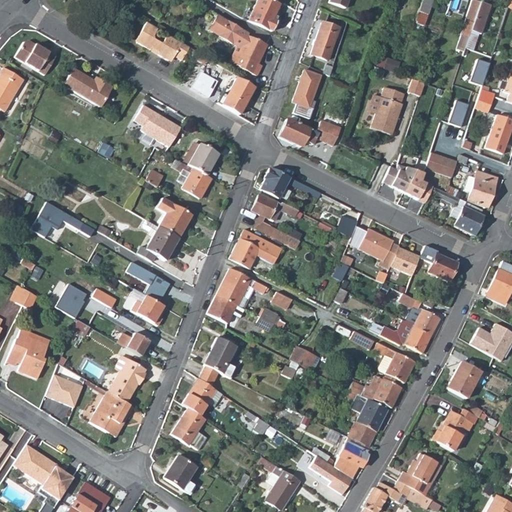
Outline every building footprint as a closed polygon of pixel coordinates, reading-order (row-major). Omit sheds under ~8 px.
[(262,0),(255,0),(246,22),(270,32),(275,22),(274,22),(271,20),(272,16),(276,6),(262,0)] [(328,0),(328,3),(344,9),(347,0),(328,0)] [(420,0),(417,11),(426,15),(430,0),(420,0)] [(470,0),(458,35),(467,38),(469,31),(479,3),(470,0)] [(479,3),(469,31),(477,34),(479,34),(488,6),(479,3)] [(417,11),(413,23),(422,27),(426,15),(417,11)] [(234,26),(220,17),(216,15),(207,30),(235,46),(239,49),(237,55),(232,53),(227,62),(238,67),(237,68),(255,76),(260,66),(256,64),(264,46),(245,36),(247,33),(234,26)] [(155,28),(143,22),(133,38),(134,42),(147,49),(148,47),(155,50),(153,53),(165,60),(169,59),(171,55),(179,59),(186,46),(165,34),(160,42),(157,43),(151,39),(150,36),(155,28)] [(320,23),(309,55),(325,61),(337,29),(320,23)] [(467,38),(463,51),(467,52),(468,50),(471,51),(477,34),(469,31),(467,38)] [(22,43),(13,58),(43,75),(54,57),(47,53),(48,52),(40,47),(39,48),(33,45),(27,41),(22,43)] [(196,53),(189,48),(186,53),(193,58),(196,53)] [(194,60),(203,65),(207,59),(198,53),(194,60)] [(324,66),(322,74),(328,77),(331,68),(324,66)] [(511,103),(511,66),(502,91),(509,94),(506,101),(511,103)] [(2,68),(0,71),(0,111),(3,113),(22,80),(2,68)] [(72,69),(62,86),(80,96),(99,107),(110,86),(94,77),(92,81),(72,69)] [(294,104),(291,113),(308,119),(311,109),(308,108),(318,77),(303,71),(291,103),(294,104)] [(225,96),(220,106),(238,115),(252,89),(235,79),(229,89),(224,86),(220,94),(225,96)] [(405,93),(418,97),(421,86),(410,80),(405,93)] [(375,114),(370,129),(389,136),(399,105),(398,104),(401,94),(383,89),(380,98),(373,96),(367,111),(375,114)] [(478,93),(475,101),(489,105),(492,97),(478,93)] [(220,94),(215,103),(220,106),(225,96),(220,94)] [(475,101),(472,109),(486,114),(489,105),(475,101)] [(179,129),(141,107),(132,122),(142,127),(139,131),(168,149),(179,129)] [(511,121),(495,115),(483,148),(500,154),(511,121)] [(311,130),(309,129),(308,131),(284,120),(277,137),(299,148),(302,141),(311,145),(314,139),(317,133),(316,133),(311,130)] [(320,121),(316,133),(317,133),(314,139),(332,147),(340,128),(320,121)] [(462,141),(459,148),(472,152),(474,145),(462,141)] [(183,162),(187,165),(197,146),(193,144),(183,162)] [(187,165),(185,167),(203,178),(216,155),(198,144),(197,146),(187,165)] [(429,154),(424,168),(450,177),(454,163),(429,154)] [(457,155),(455,162),(464,165),(466,159),(457,155)] [(185,167),(174,161),(170,168),(180,174),(176,181),(182,185),(180,189),(198,199),(209,181),(203,178),(185,167)] [(387,167),(380,183),(388,187),(402,194),(413,172),(395,166),(394,170),(387,167)] [(320,194),(287,178),(286,180),(267,170),(261,180),(262,181),(258,190),(276,200),(281,191),(287,193),(290,187),(317,200),(320,194)] [(152,171),(145,182),(149,184),(156,189),(163,177),(152,171)] [(422,174),(413,172),(402,194),(423,204),(431,187),(420,182),(422,174)] [(469,192),(466,201),(484,207),(494,177),(475,172),(473,178),(469,192)] [(469,192),(473,178),(467,176),(463,190),(469,192)] [(447,186),(444,193),(460,201),(463,195),(455,190),(447,186)] [(444,193),(432,188),(430,194),(438,198),(453,205),(448,216),(454,220),(451,226),(472,236),(481,217),(462,207),(464,203),(460,201),(444,193)] [(296,212),(280,204),(278,206),(257,196),(250,212),(258,216),(263,218),(266,220),(268,220),(272,223),(276,215),(275,214),(277,210),(293,218),(296,212)] [(164,215),(157,228),(176,239),(189,217),(161,200),(155,209),(164,215)] [(45,203),(30,230),(43,239),(49,228),(55,231),(61,222),(89,238),(93,230),(45,203)] [(341,215),(333,231),(349,239),(354,227),(356,222),(341,215)] [(258,216),(252,229),(264,236),(268,228),(260,224),(263,218),(258,216)] [(157,228),(145,221),(142,226),(143,228),(149,231),(147,234),(152,237),(157,228)] [(99,227),(96,232),(107,238),(110,233),(99,227)] [(377,264),(388,269),(389,266),(396,247),(397,246),(390,243),(391,241),(366,229),(364,235),(361,234),(362,231),(354,227),(349,239),(346,244),(380,259),(377,264)] [(157,228),(152,237),(144,251),(139,248),(136,255),(150,263),(154,256),(163,262),(176,239),(157,228)] [(268,228),(264,236),(286,247),(294,250),(298,243),(268,228)] [(242,231),(238,239),(268,254),(274,257),(276,258),(279,250),(242,231)] [(238,239),(227,259),(248,270),(255,256),(264,261),(268,254),(238,239)] [(435,252),(423,246),(418,257),(417,259),(429,264),(425,273),(446,283),(454,264),(433,255),(435,252)] [(418,257),(396,247),(389,266),(410,276),(417,259),(418,257)] [(268,254),(264,261),(272,265),(276,258),(274,257),(268,254)] [(341,256),(338,263),(345,267),(349,260),(341,256)] [(22,259),(19,264),(26,268),(29,263),(22,259)] [(511,267),(500,262),(487,290),(491,292),(488,298),(503,305),(511,283),(511,267)] [(29,263),(26,268),(28,269),(25,274),(29,276),(34,266),(29,263)] [(130,263),(124,273),(148,286),(142,296),(143,297),(157,304),(168,285),(130,263)] [(228,270),(214,297),(234,307),(242,311),(252,290),(262,295),(264,291),(266,293),(267,290),(247,280),(228,270)] [(378,272),(374,281),(381,285),(385,275),(378,272)] [(118,282),(111,278),(107,284),(113,288),(118,282)] [(85,295),(67,285),(54,308),(73,319),(83,303),(81,302),(85,295)] [(17,286),(14,291),(19,294),(14,304),(21,307),(28,292),(21,289),(17,286)] [(397,293),(387,288),(384,294),(394,299),(395,298),(397,293)] [(115,301),(95,289),(90,298),(110,309),(115,301)] [(338,289),(332,301),(338,304),(344,293),(338,289)] [(14,291),(9,301),(14,304),(19,294),(14,291)] [(28,292),(21,307),(28,310),(34,296),(28,292)] [(290,301),(274,293),(270,302),(285,310),(290,301)] [(397,293),(395,298),(397,299),(396,302),(413,310),(415,311),(416,309),(418,304),(417,303),(397,293)] [(421,296),(417,303),(418,304),(429,309),(433,302),(421,296)] [(157,304),(143,297),(139,304),(135,302),(129,312),(156,328),(160,320),(155,318),(157,315),(161,314),(164,309),(157,304)] [(214,297),(205,314),(225,324),(230,315),(234,307),(214,297)] [(234,307),(230,315),(238,319),(243,311),(242,311),(234,307)] [(413,310),(406,324),(412,326),(419,310),(416,309),(415,311),(413,310)] [(262,310),(257,318),(268,324),(271,326),(276,316),(262,310)] [(419,310),(412,326),(429,335),(437,319),(419,310)] [(257,318),(253,326),(264,332),(268,324),(257,318)] [(83,336),(88,327),(74,320),(71,329),(83,336)] [(380,329),(377,336),(397,346),(399,343),(420,354),(429,335),(412,326),(406,324),(401,333),(395,330),(394,334),(381,328),(380,329)] [(476,328),(467,344),(498,362),(511,337),(511,334),(493,324),(488,331),(490,332),(489,336),(476,328)] [(375,327),(372,333),(377,336),(380,329),(375,327)] [(44,349),(34,345),(35,341),(25,337),(27,333),(19,330),(16,340),(14,339),(5,362),(15,366),(17,360),(20,361),(17,371),(17,372),(36,379),(43,360),(41,359),(44,349)] [(372,342),(352,333),(348,340),(368,350),(372,342)] [(121,334),(115,343),(139,357),(147,342),(133,334),(130,339),(121,334)] [(206,357),(202,366),(203,367),(217,373),(220,375),(225,365),(234,347),(215,338),(208,352),(211,354),(209,359),(206,357)] [(412,363),(376,345),(374,351),(379,353),(378,354),(384,357),(377,371),(382,374),(380,378),(399,388),(412,363)] [(295,348),(288,362),(291,363),(297,366),(304,352),(295,348)] [(304,352),(297,366),(306,371),(313,356),(304,352)] [(114,370),(118,373),(125,360),(122,358),(114,370)] [(118,373),(106,393),(124,404),(136,384),(138,385),(144,375),(141,373),(143,370),(125,360),(118,373)] [(459,362),(445,389),(464,400),(479,372),(459,362)] [(281,375),(290,379),(292,376),(297,366),(291,363),(288,369),(284,368),(281,375)] [(225,365),(220,375),(229,380),(234,370),(225,365)] [(217,373),(203,367),(197,379),(209,387),(217,373)] [(303,371),(296,368),(292,376),(299,379),(303,371)] [(52,375),(44,396),(73,408),(81,387),(52,375)] [(350,383),(346,391),(355,395),(369,402),(370,399),(389,408),(399,388),(380,378),(380,380),(373,376),(368,387),(364,385),(362,388),(350,383)] [(197,379),(179,405),(186,409),(197,417),(206,403),(213,408),(221,395),(209,387),(197,379)] [(355,395),(346,391),(343,397),(352,401),(355,395)] [(106,393),(105,393),(87,423),(113,438),(120,426),(117,424),(123,415),(126,416),(131,408),(124,404),(106,393)] [(369,402),(355,395),(352,401),(352,402),(348,409),(358,414),(346,438),(366,447),(385,410),(369,402)] [(197,417),(186,409),(169,435),(187,446),(188,445),(196,451),(205,438),(196,432),(204,421),(197,417)] [(439,433),(436,432),(430,441),(451,452),(463,430),(467,431),(475,417),(461,410),(458,417),(449,412),(441,426),(443,428),(439,433)] [(267,426),(246,411),(243,415),(256,424),(252,430),(260,436),(267,426)] [(484,422),(481,427),(492,433),(494,428),(484,422)] [(492,433),(491,433),(496,436),(502,426),(497,423),(494,428),(492,433)] [(346,438),(331,468),(349,480),(355,467),(359,469),(369,449),(366,447),(346,438)] [(38,454),(26,446),(12,466),(41,485),(36,492),(45,498),(55,505),(65,489),(56,483),(63,473),(64,471),(47,460),(45,463),(42,461),(43,459),(37,455),(38,454)] [(316,449),(312,455),(314,457),(328,466),(331,461),(327,458),(328,457),(316,449)] [(47,460),(38,454),(37,455),(43,459),(42,461),(45,463),(47,460)] [(202,455),(197,462),(208,469),(213,462),(202,455)] [(401,472),(396,482),(409,489),(423,497),(440,467),(419,455),(414,462),(411,468),(408,466),(404,474),(401,472)] [(173,459),(161,478),(180,490),(185,482),(194,469),(175,457),(173,459)] [(328,466),(314,457),(306,468),(328,482),(325,486),(339,495),(349,480),(331,468),(328,466)] [(260,458),(256,464),(271,474),(277,478),(273,485),(263,501),(278,511),(297,483),(260,458)] [(72,479),(63,473),(56,483),(65,489),(72,479)] [(271,474),(266,481),(273,485),(277,478),(271,474)] [(243,475),(235,487),(240,490),(247,478),(243,475)] [(191,486),(185,482),(180,490),(186,494),(191,486)] [(362,509),(360,511),(376,511),(385,496),(400,505),(409,489),(396,482),(391,490),(378,482),(374,490),(372,488),(360,507),(362,509)] [(511,511),(511,505),(495,496),(485,511),(511,511)] [(50,511),(55,505),(45,498),(42,502),(43,503),(37,511),(50,511)] [(434,511),(438,506),(430,501),(426,508),(433,511),(434,511)]
